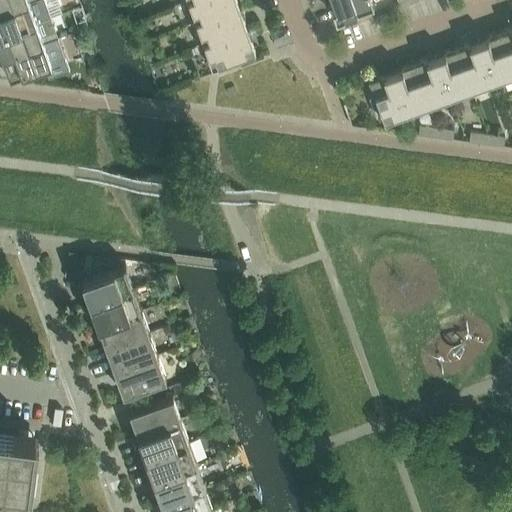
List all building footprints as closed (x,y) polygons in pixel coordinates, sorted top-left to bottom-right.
[(29,1),(31,0),(0,0),(0,11),(30,1),(29,1)] [(240,4),(238,0),(189,0),(193,11),(192,11),(195,20),(240,4)] [(374,5),(372,0),(324,0),(326,4),(333,2),(335,7),(333,7),(336,17),(344,15),(347,14),(348,15),(374,5)] [(37,21),(51,16),(48,10),(35,15),(30,1),(0,11),(0,34),(37,21)] [(247,25),(243,14),(246,13),(242,3),(240,4),(195,20),(196,21),(197,21),(201,32),(200,33),(203,41),(247,25)] [(44,42),(58,37),(56,30),(42,35),(37,21),(0,34),(0,49),(3,57),(44,42)] [(256,48),(251,35),(253,35),(250,24),(247,25),(203,41),(203,43),(205,42),(209,54),(208,54),(212,67),(240,57),(239,54),(256,48)] [(511,26),(500,30),(511,64),(511,26)] [(511,77),(511,64),(500,30),(487,35),(487,37),(479,40),(493,80),(502,77),(503,81),(511,77)] [(493,80),(479,40),(471,43),(470,41),(457,46),(473,91),(486,87),(485,83),(493,80)] [(52,63),(44,42),(3,57),(10,78),(29,71),(32,79),(48,73),(45,66),(52,63)] [(473,91),(457,46),(444,51),(444,52),(436,55),(451,95),(459,92),(460,96),(473,91)] [(451,95),(436,55),(428,59),(427,57),(414,61),(430,107),(443,102),(442,98),(451,95)] [(430,107),(414,61),(401,66),(402,68),(393,71),(407,111),(416,107),(417,112),(430,107)] [(407,111),(393,71),(385,74),(384,72),(369,78),(374,92),(369,94),(377,115),(383,113),(385,117),(397,112),(398,114),(407,111)] [(436,135),(437,125),(420,123),(419,133),(436,135)] [(453,138),(454,128),(437,125),(436,135),(453,138)] [(487,142),(488,132),(471,130),(469,140),(487,142)] [(504,144),(505,134),(488,132),(487,142),(504,144)] [(134,285),(126,262),(82,277),(91,301),(134,285)] [(142,308),(134,285),(91,301),(99,323),(142,308)] [(150,330),(142,308),(99,323),(107,346),(150,330)] [(158,353),(150,330),(107,346),(115,368),(158,353)] [(167,376),(158,353),(115,368),(123,392),(167,376)] [(181,416),(173,393),(129,408),(138,432),(181,416)] [(189,439),(181,416),(138,432),(146,454),(189,439)] [(32,485),(38,433),(18,431),(0,428),(0,511),(24,511),(28,485),(32,485)] [(198,461),(189,439),(146,454),(154,477),(198,461)] [(206,484),(198,461),(154,477),(162,500),(206,484)] [(198,511),(214,507),(206,484),(162,500),(166,511),(198,511)]
